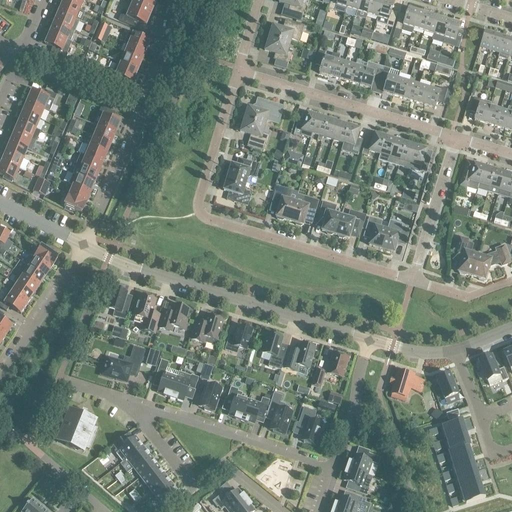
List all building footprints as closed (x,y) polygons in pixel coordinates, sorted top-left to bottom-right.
[(84,1),(80,0),(64,0),(62,4),(79,11),(84,1)] [(133,0),(132,6),(151,14),(156,1),(153,0),(133,0)] [(302,0),(278,0),(279,0),(279,2),(279,3),(289,6),(287,12),(302,17),(306,6),(301,5),(302,0)] [(331,0),(328,9),(344,14),(346,9),(347,9),(349,0),(331,0)] [(349,0),(347,9),(357,12),(360,0),(349,0)] [(360,0),(357,12),(356,18),(366,21),(367,15),(367,16),(371,0),(360,0)] [(376,0),(371,0),(367,16),(378,19),(383,2),(376,0)] [(393,5),(383,2),(378,19),(388,22),(387,27),(393,29),(396,16),(391,14),(393,5)] [(79,11),(62,4),(58,14),(75,21),(79,11)] [(151,14),(132,6),(128,13),(123,11),(118,21),(132,27),(135,22),(146,26),(151,14)] [(413,29),(418,13),(408,9),(405,18),(399,17),(395,30),(411,35),(413,29)] [(418,13),(413,29),(424,32),(429,16),(418,13)] [(58,14),(54,24),(71,31),(75,33),(79,23),(75,21),(58,14)] [(439,19),(429,16),(424,32),(434,36),(439,19)] [(439,19),(434,36),(432,41),(443,44),(449,22),(439,19)] [(288,22),(285,31),(272,27),(271,29),(270,30),(269,31),(269,33),(270,34),(271,35),(269,40),(289,46),(290,40),(299,43),(304,27),(288,22)] [(449,22),(443,44),(457,48),(459,42),(455,41),(458,31),(460,25),(449,22)] [(54,24),(50,34),(67,41),(71,42),(75,33),(71,31),(54,24)] [(101,24),(98,32),(104,35),(107,27),(101,24)] [(104,35),(98,32),(95,40),(101,42),(104,35)] [(489,51),(494,35),(484,32),(479,48),(489,51)] [(145,53),(150,42),(128,33),(124,43),(126,44),(145,53)] [(67,41),(50,34),(45,45),(55,49),(53,54),(65,60),(72,45),(70,44),(71,42),(67,41)] [(504,38),(494,35),(489,51),(492,52),(499,54),(504,38)] [(383,37),(381,36),(379,43),(387,46),(390,38),(383,36),(383,37)] [(499,54),(498,58),(508,61),(509,57),(511,46),(511,40),(504,38),(499,54)] [(289,46),(269,40),(268,44),(267,44),(266,45),(265,46),(264,48),(264,49),(265,51),(278,55),(276,61),(288,65),(291,54),(287,52),(289,46)] [(92,44),(86,41),(83,47),(89,50),(90,47),(92,44)] [(145,53),(126,44),(122,54),(141,62),(145,53)] [(303,51),(300,59),(312,62),(314,54),(303,51)] [(319,52),(315,66),(318,67),(321,68),(319,74),(329,78),(336,55),(332,54),(330,60),(324,58),(325,54),(319,52)] [(141,62),(122,54),(120,53),(116,63),(118,64),(137,72),(141,62)] [(339,56),(336,55),(329,78),(340,81),(345,64),(344,64),(338,62),(339,56)] [(344,64),(345,64),(340,81),(350,84),(355,67),(348,65),(349,59),(346,58),(344,64)] [(357,62),(355,67),(350,84),(360,87),(367,65),(357,62)] [(367,65),(360,87),(371,90),(373,84),(379,85),(384,68),(367,63),(367,65)] [(137,72),(118,64),(113,76),(109,74),(106,79),(120,85),(122,80),(132,84),(137,72)] [(400,73),(384,68),(379,85),(385,87),(383,94),(393,97),(398,80),(400,73)] [(409,83),(398,80),(393,97),(404,100),(409,83)] [(409,83),(404,100),(414,103),(419,86),(409,83)] [(419,86),(414,103),(424,106),(429,89),(419,86)] [(429,89),(424,106),(435,109),(437,103),(443,105),(447,90),(441,88),(440,92),(429,89)] [(32,92),(27,103),(44,111),(47,104),(52,106),(54,101),(56,96),(44,91),(42,96),(32,92)] [(490,104),(474,99),(470,112),(476,114),(474,121),(484,124),(489,107),(490,104)] [(278,125),(283,108),(258,100),(254,111),(247,109),(246,110),(245,111),(245,112),(245,114),(245,116),(246,116),(245,121),(264,127),(266,121),(278,125)] [(27,103),(23,113),(40,121),(44,111),(27,103)] [(500,111),(489,107),(484,124),(494,127),(500,111)] [(507,113),(500,111),(494,127),(505,131),(511,108),(509,107),(507,113)] [(101,108),(98,114),(95,113),(91,124),(98,128),(115,135),(120,123),(110,119),(113,113),(101,108)] [(23,113),(19,123),(36,130),(40,121),(23,113)] [(298,121),(293,136),(300,138),(301,136),(311,139),(312,134),(318,116),(312,114),(311,116),(307,114),(304,123),(298,121)] [(318,116),(312,134),(319,136),(317,141),(321,143),(323,138),(328,121),(323,119),(324,117),(318,116)] [(332,122),(328,121),(323,138),(333,141),(339,122),(333,120),(332,122)] [(264,127),(245,121),(243,126),(242,125),(241,126),(240,128),(239,129),(239,131),(240,132),(250,135),(246,148),(263,153),(268,136),(262,134),(264,127)] [(339,122),(333,141),(343,144),(348,127),(344,126),(344,124),(339,122)] [(19,123),(14,133),(31,140),(36,142),(36,143),(41,132),(36,130),(19,123)] [(174,134),(178,136),(183,126),(179,123),(174,134)] [(343,144),(341,152),(358,157),(363,141),(356,139),(360,128),(353,126),(353,128),(348,127),(343,144)] [(115,135),(98,128),(94,138),(111,145),(115,135)] [(14,133),(10,143),(27,150),(32,152),(36,142),(31,140),(14,133)] [(380,155),(385,138),(380,137),(381,135),(375,133),(372,143),(366,141),(362,154),(368,156),(369,152),(380,155)] [(385,138),(380,155),(378,161),(388,164),(396,139),(390,137),(389,139),(385,138)] [(88,146),(87,146),(107,155),(111,145),(94,138),(90,147),(88,146)] [(402,141),(396,139),(388,164),(399,167),(406,144),(401,143),(402,141)] [(10,143),(6,153),(23,160),(27,150),(10,143)] [(406,144),(399,167),(409,170),(416,145),(411,144),(410,146),(406,144)] [(416,145),(409,170),(419,174),(420,172),(426,174),(433,152),(422,149),(422,147),(416,145)] [(87,146),(83,156),(102,165),(107,155),(87,146)] [(276,151),(272,158),(279,162),(280,162),(284,155),(276,151)] [(287,152),(283,164),(300,169),(304,157),(287,152)] [(6,153),(2,163),(19,170),(23,160),(6,153)] [(80,155),(76,165),(81,167),(98,174),(102,165),(83,156),(80,155)] [(228,174),(227,178),(246,184),(247,179),(250,177),(256,179),(260,166),(250,163),(246,162),(237,159),(235,166),(231,165),(229,167),(228,172),(228,174)] [(274,162),(272,171),(278,173),(281,164),(274,162)] [(19,170),(2,163),(0,167),(0,175),(7,179),(6,181),(12,184),(13,181),(14,182),(19,170)] [(74,164),(73,168),(75,169),(73,175),(77,177),(94,184),(98,174),(81,167),(76,165),(74,164)] [(470,173),(464,171),(460,186),(477,192),(478,189),(484,166),(478,164),(478,166),(473,165),(470,173)] [(490,168),(484,166),(478,189),(488,192),(494,171),(489,170),(490,168)] [(39,167),(35,177),(39,178),(41,175),(43,169),(39,167)] [(499,172),(494,171),(488,192),(498,195),(499,191),(505,172),(499,170),(499,172)] [(511,174),(505,172),(499,191),(510,194),(511,186),(511,176),(510,176),(511,174)] [(77,177),(73,175),(68,185),(73,187),(90,194),(94,184),(77,177)] [(227,178),(226,182),(224,184),(222,189),(223,191),(236,195),(234,203),(247,207),(251,194),(246,192),(244,189),(246,184),(227,178)] [(39,194),(44,183),(38,181),(33,192),(39,194)] [(321,190),(321,182),(312,183),(312,191),(321,190)] [(44,183),(39,194),(44,197),(49,185),(44,183)] [(72,188),(68,198),(85,205),(89,195),(90,194),(73,187),(72,188)] [(277,187),(273,200),(280,203),(276,218),(277,220),(282,222),(284,221),(289,222),(294,208),(296,202),(297,196),(298,194),(277,187)] [(351,187),(348,194),(357,197),(359,189),(351,187)] [(414,195),(411,203),(419,206),(421,198),(414,195)] [(296,202),(294,208),(289,222),(294,224),(295,226),(301,227),(303,226),(307,212),(315,215),(319,202),(297,196),(296,202)] [(85,205),(68,198),(64,208),(65,209),(64,211),(70,214),(71,211),(81,215),(85,205)] [(335,236),(341,217),(335,216),(334,213),(336,207),(323,203),(319,216),(326,218),(322,232),(326,233),(327,235),(331,236),(333,235),(335,236)] [(347,219),(341,217),(335,236),(338,237),(339,238),(343,240),(344,239),(348,240),(351,232),(353,231),(361,233),(366,216),(350,211),(347,219)] [(511,219),(503,217),(502,222),(500,226),(511,229),(511,224),(511,219)] [(381,250),(387,231),(380,229),(382,222),(369,218),(365,231),(372,233),(369,246),(381,250)] [(387,231),(381,250),(393,254),(397,241),(406,243),(410,231),(396,227),(394,233),(387,231)] [(10,234),(5,231),(0,240),(0,242),(4,245),(10,234)] [(459,238),(454,255),(462,257),(458,273),(459,273),(459,275),(464,276),(466,275),(471,277),(477,256),(470,254),(472,245),(467,244),(468,241),(459,238)] [(41,249),(34,260),(50,270),(57,260),(49,255),(52,250),(43,246),(41,249)] [(477,256),(471,277),(478,279),(479,281),(484,282),(486,281),(487,276),(486,274),(488,268),(494,266),(493,265),(500,263),(502,267),(510,263),(504,247),(495,250),(497,253),(483,258),(477,256)] [(50,270),(34,260),(29,268),(45,279),(50,270)] [(26,266),(20,275),(39,287),(45,279),(29,268),(26,266)] [(39,287),(20,275),(14,284),(17,286),(33,296),(39,287)] [(17,286),(11,294),(27,305),(33,296),(17,286)] [(123,306),(126,296),(127,294),(124,293),(124,291),(117,289),(116,291),(113,290),(108,309),(115,311),(113,317),(125,321),(129,308),(123,306)] [(0,301),(0,308),(7,313),(10,308),(21,315),(27,305),(11,294),(8,292),(2,302),(0,301)] [(154,335),(160,316),(152,314),(155,301),(141,296),(134,317),(136,318),(135,322),(143,325),(141,331),(154,335)] [(162,314),(158,328),(171,332),(173,327),(186,331),(188,322),(185,322),(189,311),(173,306),(170,316),(162,314)] [(0,334),(5,338),(12,328),(1,321),(4,316),(0,312),(0,334)] [(196,326),(191,342),(194,343),(195,341),(204,344),(205,344),(215,347),(216,342),(223,321),(208,316),(205,324),(204,328),(196,326)] [(234,340),(229,338),(225,351),(237,354),(238,348),(246,351),(252,332),(249,331),(249,329),(242,327),(241,328),(238,328),(234,340)] [(121,330),(113,328),(110,338),(118,340),(121,330)] [(42,334),(39,342),(45,344),(48,337),(42,334)] [(277,355),(280,345),(282,339),(268,335),(262,354),(271,356),(268,367),(281,371),(285,357),(277,355)] [(288,354),(284,369),(296,373),(298,366),(309,369),(315,349),(311,348),(311,346),(305,344),(304,345),(300,344),(297,357),(288,354)] [(115,364),(106,361),(102,376),(126,383),(132,364),(140,367),(145,351),(134,348),(130,360),(125,358),(123,364),(115,361),(115,364)] [(146,365),(155,368),(159,354),(150,351),(146,365)] [(327,374),(342,379),(348,359),(333,354),(327,374)] [(487,359),(480,362),(482,367),(488,383),(490,387),(500,383),(502,382),(502,383),(503,383),(509,380),(504,369),(498,371),(492,357),(487,359)] [(219,361),(217,368),(223,370),(225,363),(219,361)] [(177,378),(165,374),(168,364),(162,362),(156,377),(162,379),(158,393),(164,395),(164,397),(170,399),(177,378)] [(199,364),(196,373),(201,375),(202,373),(204,366),(200,364),(199,364)] [(201,375),(200,380),(208,383),(213,368),(205,365),(204,366),(202,373),(201,375)] [(317,370),(312,387),(320,389),(325,373),(317,370)] [(178,373),(177,378),(170,399),(176,401),(177,400),(183,402),(188,388),(194,390),(198,379),(191,377),(191,378),(178,373)] [(397,373),(390,395),(391,395),(407,400),(410,390),(413,380),(413,379),(414,378),(397,373)] [(436,381),(445,401),(457,396),(449,376),(436,381)] [(198,408),(204,410),(204,411),(212,414),(212,413),(214,413),(222,390),(206,384),(198,408)] [(309,390),(299,387),(297,394),(307,397),(309,390)] [(238,391),(231,389),(227,400),(233,402),(229,416),(235,418),(235,419),(241,422),(248,401),(248,400),(241,398),(242,394),(237,392),(238,391)] [(285,436),(293,412),(284,409),(285,405),(280,404),(282,397),(274,394),(269,407),(277,410),(270,430),(273,432),(273,433),(281,435),(281,434),(285,436)] [(308,402),(315,405),(318,398),(311,395),(308,402)] [(248,401),(241,422),(247,424),(248,423),(254,425),(256,419),(262,421),(269,402),(264,400),(262,400),(261,405),(248,401)] [(320,402),(318,409),(328,413),(334,415),(336,407),(331,405),(320,402)] [(315,446),(322,425),(313,422),(316,413),(304,409),(299,424),(306,427),(301,441),(304,442),(304,443),(311,446),(312,445),(315,446)] [(59,438),(56,443),(84,454),(86,449),(89,450),(96,432),(93,431),(96,424),(84,420),(87,412),(83,411),(80,418),(69,413),(66,420),(64,419),(57,437),(59,438)] [(446,415),(448,421),(460,417),(458,411),(446,415)] [(464,421),(443,427),(443,428),(447,440),(468,434),(464,421)] [(468,434),(447,440),(451,452),(449,453),(450,453),(471,447),(468,434)] [(127,460),(142,448),(135,438),(130,443),(125,437),(114,446),(118,452),(120,451),(127,460)] [(472,447),(471,447),(450,453),(454,466),(474,460),(470,448),(472,447)] [(142,448),(127,460),(134,469),(149,457),(142,448)] [(347,468),(346,469),(367,476),(371,464),(378,466),(380,459),(368,455),(366,461),(355,457),(352,456),(350,462),(349,462),(347,468)] [(110,461),(105,456),(99,461),(103,466),(110,461)] [(149,457),(134,469),(141,478),(156,466),(149,457)] [(474,460),(454,466),(458,479),(478,472),(474,460)] [(163,475),(156,466),(141,478),(148,487),(163,475)] [(346,475),(343,481),(348,483),(357,486),(355,492),(355,493),(367,497),(369,490),(368,490),(373,478),(372,477),(367,476),(346,469),(344,475),(346,475)] [(482,485),(478,472),(458,479),(462,491),(482,485)] [(163,475),(148,487),(155,496),(170,484),(163,475)] [(124,477),(118,482),(121,485),(126,481),(124,477)] [(104,483),(98,487),(104,492),(108,489),(104,483)] [(178,493),(170,484),(155,496),(161,505),(160,506),(165,511),(176,503),(172,497),(178,493)] [(482,485),(462,491),(466,504),(486,498),(482,485)] [(138,495),(135,491),(129,495),(132,499),(138,495)] [(221,495),(212,502),(217,509),(218,508),(221,511),(225,508),(228,511),(232,511),(247,501),(243,495),(242,496),(238,491),(234,494),(226,500),(222,495),(221,495)] [(141,499),(138,495),(132,499),(135,503),(141,499)] [(335,504),(333,510),(338,511),(361,511),(365,500),(354,496),(352,503),(338,498),(336,504),(335,504)] [(47,511),(33,499),(22,511),(47,511)] [(254,511),(250,507),(251,506),(247,501),(232,511),(254,511)]
